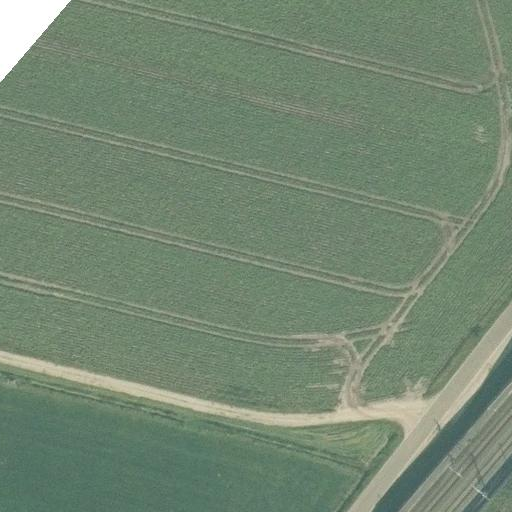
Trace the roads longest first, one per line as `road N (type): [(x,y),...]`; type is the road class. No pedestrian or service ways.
road 1 (track): [(0,353),(287,423),(387,411),(425,420)]
road 2 (unclassified): [(511,308),(354,511)]
